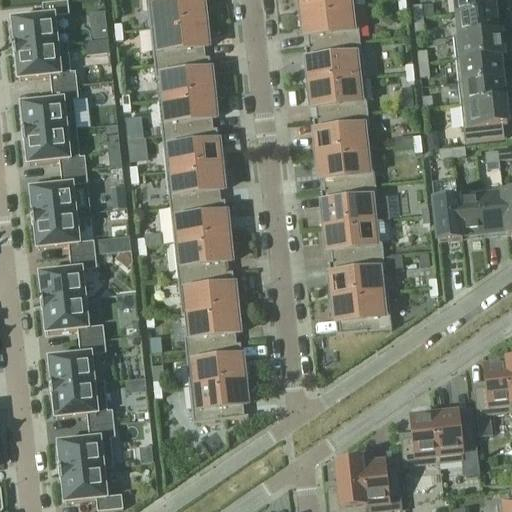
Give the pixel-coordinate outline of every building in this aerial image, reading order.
[(198,6),(201,5),(200,0),(145,0),(149,33),(204,27),(204,26),(200,26),(198,6)] [(355,11),(354,0),(302,0),(304,15),(300,15),(300,16),(355,11)] [(454,0),(457,18),(494,14),(493,5),(495,5),(494,0),(454,0)] [(12,46),(13,54),(66,48),(66,47),(57,48),(54,20),(68,19),(67,5),(41,8),(43,20),(11,24),(13,46),(12,46)] [(411,9),(413,23),(422,22),(421,8),(411,9)] [(359,46),(355,11),(300,16),(300,18),(301,30),(305,30),(308,51),(304,51),(304,52),(359,46)] [(457,18),(459,41),(500,36),(500,35),(496,36),(494,14),(457,18)] [(413,23),(414,36),(424,35),(422,22),(413,23)] [(206,41),(205,29),(204,27),(149,33),(153,69),(208,63),(208,62),(204,62),(202,41),(206,41)] [(500,36),(459,41),(462,63),(455,64),(502,59),(500,36)] [(363,82),(359,46),(304,52),(304,54),(305,54),(306,67),(309,66),(312,86),(308,87),(308,88),(363,82)] [(69,77),(66,48),(13,54),(14,61),(15,61),(17,84),(49,80),(50,93),(76,90),(74,76),(69,77)] [(418,69),(427,68),(426,54),(416,55),(418,69)] [(502,59),(455,64),(458,87),(501,82),(499,60),(502,60),(502,59)] [(209,65),(208,63),(153,69),(155,83),(160,83),(163,103),(157,104),(157,105),(212,99),(212,97),(208,98),(206,77),(209,77),(208,65),(209,65)] [(418,69),(419,81),(429,80),(427,68),(418,69)] [(412,69),(405,69),(405,77),(413,77),(412,69)] [(413,77),(405,77),(406,85),(413,85),(413,77)] [(367,118),(363,82),(308,88),(308,90),(309,102),(313,101),(316,123),(312,123),(312,124),(367,118)] [(501,82),(458,87),(460,110),(506,105),(504,91),(502,91),(501,82)] [(77,103),(76,90),(50,93),(52,105),(20,108),(22,131),(21,131),(22,138),(75,133),(72,104),(77,103)] [(214,112),(213,100),(212,100),(212,99),(157,105),(161,140),(216,134),(216,133),(212,134),(210,113),(214,112)] [(421,101),(423,114),(433,113),(431,100),(421,101)] [(506,105),(460,110),(462,132),(464,147),(503,143),(502,129),(506,129),(505,119),(507,119),(506,105)] [(371,154),(371,153),(365,153),(363,133),(368,132),(367,118),(312,124),(312,126),(313,126),(314,138),(317,138),(319,158),(316,158),(316,160),(371,154)] [(79,161),(75,133),(22,138),(23,146),(24,146),(26,169),(58,165),(60,177),(85,175),(83,161),(79,161)] [(216,136),(216,134),(161,140),(165,176),(220,170),(220,169),(216,169),(214,149),(217,149),(216,137),(216,136)] [(419,139),(394,142),(395,149),(413,147),(420,147),(419,139)] [(420,147),(413,147),(414,157),(421,156),(420,147)] [(452,162),(465,160),(464,151),(451,152),(452,162)] [(439,163),(452,162),(451,152),(438,154),(439,163)] [(375,190),(371,154),(316,160),(316,161),(317,174),(321,173),(323,194),(323,195),(375,190)] [(496,155),(497,165),(511,163),(510,154),(496,155)] [(496,155),(484,157),(485,166),(497,165),(496,155)] [(222,184),(220,172),(220,170),(165,176),(169,212),(224,206),(224,205),(220,205),(218,184),(222,184)] [(86,188),(85,175),(60,177),(61,190),(29,193),(32,216),(31,216),(31,223),(75,218),(72,190),(86,188)] [(461,241),(457,204),(456,199),(455,189),(431,192),(432,206),(437,248),(439,247),(439,243),(446,243),(447,247),(461,245),(461,241)] [(323,194),(319,195),(322,210),(325,209),(327,229),(327,231),(373,226),(389,224),(386,203),(376,204),(375,190),(323,195),(323,194)] [(483,241),(479,201),(478,196),(456,199),(457,204),(461,241),(469,240),(469,243),(483,241)] [(506,240),(511,239),(511,197),(501,199),(505,237),(506,240)] [(505,237),(501,199),(479,201),(483,241),(497,240),(497,237),(505,237)] [(224,208),(224,206),(169,212),(173,248),(228,242),(228,240),(224,241),(222,221),(225,220),(223,208),(224,208)] [(78,247),(75,218),(31,223),(32,231),(33,230),(36,253),(68,250),(69,262),(94,259),(93,246),(78,247)] [(375,247),(373,226),(323,231),(324,233),(325,245),(329,245),(331,266),(327,266),(327,267),(383,261),(381,247),(375,247)] [(229,255),(228,243),(228,242),(173,248),(177,284),(232,278),(232,277),(228,277),(225,256),(229,255)] [(427,257),(417,258),(418,271),(428,270),(427,257)] [(96,273),(94,259),(69,262),(70,274),(38,278),(41,300),(40,300),(41,308),(84,303),(81,274),(96,273)] [(386,297),(386,296),(381,297),(379,276),(384,276),(383,261),(327,267),(327,269),(328,269),(330,281),(333,281),(335,301),(331,301),(331,303),(386,297)] [(232,280),(232,278),(177,284),(180,319),(236,313),(235,312),(232,312),(229,292),(233,292),(231,280),(232,280)] [(390,334),(386,297),(331,303),(331,305),(333,317),(337,316),(339,337),(335,338),(335,340),(390,334)] [(87,332),(84,303),(41,308),(41,315),(42,315),(45,338),(77,334),(78,347),(103,344),(102,330),(87,332)] [(237,327),(236,315),(236,313),(180,319),(181,320),(186,320),(188,340),(183,341),(184,355),(240,349),(239,348),(236,349),(233,327),(237,327)] [(105,357),(103,344),(78,347),(79,359),(47,362),(50,385),(49,385),(50,393),(103,387),(103,386),(93,387),(90,359),(105,357)] [(240,351),(240,349),(184,355),(188,391),(243,385),(243,383),(239,384),(237,364),(240,363),(239,351),(240,351)] [(511,418),(511,414),(507,366),(493,368),(493,370),(483,371),(486,392),(473,393),(476,421),(511,418)] [(245,399),(244,387),(243,385),(188,391),(192,428),(247,422),(247,420),(243,420),(241,399),(245,399)] [(106,416),(103,387),(50,393),(51,400),(52,400),(54,423),(86,419),(87,431),(113,429),(111,415),(106,416)] [(461,452),(474,450),(471,423),(458,424),(458,417),(448,418),(448,415),(433,417),(439,468),(463,466),(461,452)] [(433,417),(419,418),(420,421),(410,422),(412,443),(399,444),(402,472),(439,468),(433,417)] [(114,442),(113,429),(87,431),(89,444),(57,447),(59,470),(58,470),(59,477),(112,472),(109,443),(114,442)] [(359,467),(364,511),(401,511),(397,473),(384,474),(383,467),(374,468),(373,465),(359,467)] [(364,511),(359,467),(336,469),(338,492),(325,493),(327,511),(364,511)] [(112,473),(112,472),(59,477),(60,485),(61,485),(63,507),(95,504),(96,511),(121,511),(120,500),(106,501),(103,474),(112,473)] [(496,511),(511,511),(511,493),(508,494),(509,505),(499,506),(500,508),(496,509),(496,511)]
